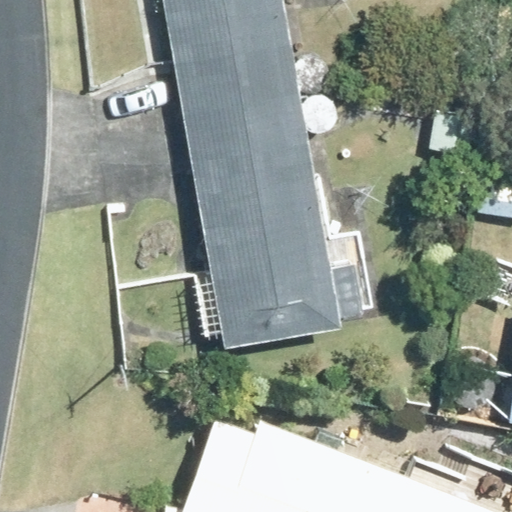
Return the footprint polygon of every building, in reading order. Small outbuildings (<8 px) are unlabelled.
[(281,0),(161,0),(179,101),(296,81),(281,0)] [(205,261),(194,264),(203,323),(216,321),(218,334),(337,314),(335,304),(373,297),(359,218),(321,225),(296,81),(179,101),(205,261)] [(465,145),(471,105),(431,100),(426,139),(465,145)] [(511,174),(475,171),(472,204),(511,207),(511,174)] [(450,323),(448,341),(465,343),(468,325),(450,323)] [(511,350),(503,408),(511,409),(511,350)] [(511,511),(511,498),(255,404),(250,419),(209,405),(175,496),(161,494),(157,511),(511,511)]
